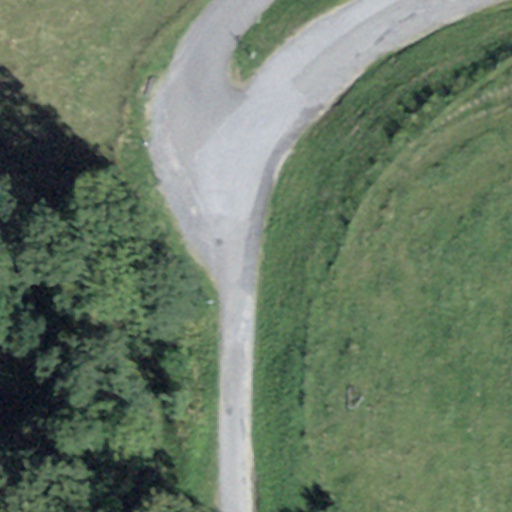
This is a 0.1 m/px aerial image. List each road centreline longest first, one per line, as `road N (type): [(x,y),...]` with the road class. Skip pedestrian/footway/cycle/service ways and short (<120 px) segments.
road 1 (unclassified): [(206,171),(229,256),(237,511)]
road 2 (unclassified): [(464,0),(344,49),(296,81),(206,171)]
road 3 (unclassified): [(247,0),(214,38),(199,75),(192,131),(206,171)]
